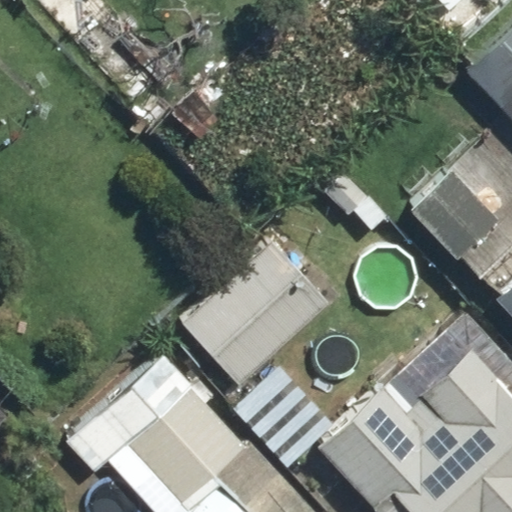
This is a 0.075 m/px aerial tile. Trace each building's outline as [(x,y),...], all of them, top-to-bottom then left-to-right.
[(98,0),(18,0),(123,116),(167,76),(98,0)] [(445,0),(416,0),(429,14),(445,0)] [(511,6),(447,71),(511,137),(511,6)] [(482,215),(428,165),(387,210),(441,260),(482,215)] [(473,296),(511,338),(511,229),(461,277),(476,293),(473,296)] [(164,319),(222,385),(316,304),(258,238),(164,319)] [(511,491),(511,374),(448,310),(398,360),(393,355),(300,448),(364,511),(511,511),(511,496),(509,494),(511,491)] [(296,511),(147,351),(50,441),(82,475),(93,465),(136,511),(296,511)]
